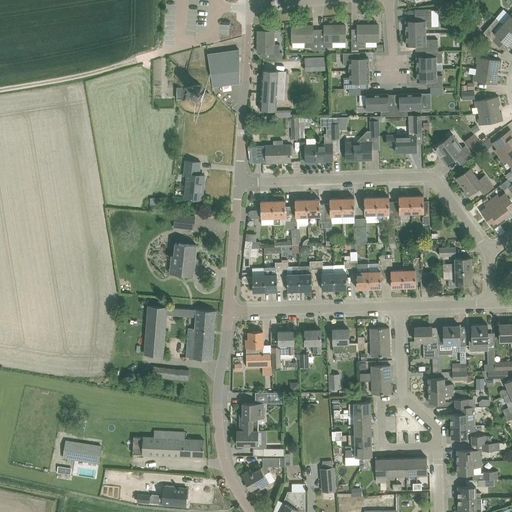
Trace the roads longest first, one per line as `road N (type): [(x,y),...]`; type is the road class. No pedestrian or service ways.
road 1 (residential): [(488,253),(432,176),(240,181)]
road 2 (residential): [(251,511),(227,470),(217,423),(229,310)]
road 3 (residential): [(240,181),(250,8)]
road 4 (residential): [(229,310),(399,306)]
road 5 (track): [(159,54),(0,90)]
road 6 (residential): [(229,310),(240,181)]
road 7 (residential): [(437,446),(383,448),(382,402),(404,401)]
